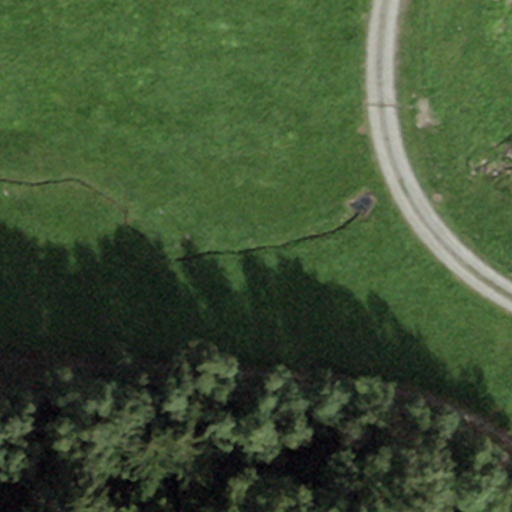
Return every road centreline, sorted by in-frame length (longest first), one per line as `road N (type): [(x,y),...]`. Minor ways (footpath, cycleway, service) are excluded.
road 1 (track): [(0,364),(380,390),(444,406),(511,452)]
road 2 (track): [(390,0),(379,113),(394,174),(450,251),(511,299)]
